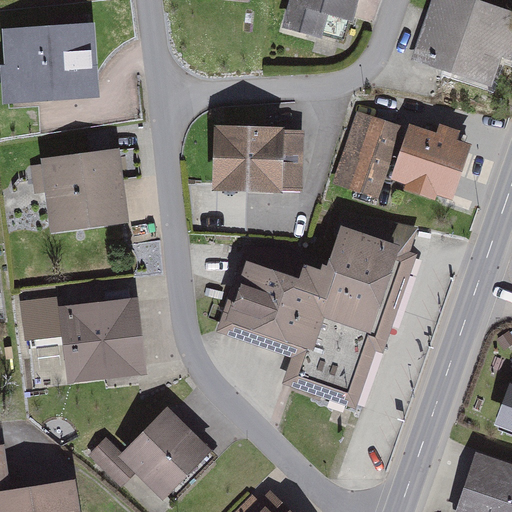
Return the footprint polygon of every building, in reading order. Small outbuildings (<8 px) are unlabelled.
[(175,0),(237,9),(238,0),(175,0)] [(354,0),(284,0),(275,34),(341,52),(354,0)] [(511,43),(511,14),(461,0),(428,0),(409,66),(487,89),(495,63),(505,66),(511,43)] [(94,19),(3,24),(7,101),(98,97),(94,19)] [(455,148),(362,116),(340,178),(433,210),(455,148)] [(285,122),(214,120),(212,187),(304,190),(306,128),(285,127),(285,122)] [(121,144),(39,153),(47,223),(128,214),(121,144)] [(416,258),(334,229),(310,295),(242,271),(220,333),(307,364),(296,394),(359,417),(416,258)] [(249,242),(243,270),(279,278),(285,250),(249,242)] [(138,293),(58,302),(67,377),(147,368),(138,293)] [(24,342),(52,341),(50,297),(23,298),(24,342)] [(511,427),(511,380),(495,421),(511,427)] [(209,465),(166,418),(118,461),(161,509),(209,465)] [(4,438),(0,438),(0,511),(71,511),(66,474),(10,482),(4,438)] [(511,511),(511,462),(477,450),(454,511),(511,511)] [(295,511),(271,488),(246,511),(295,511)]
